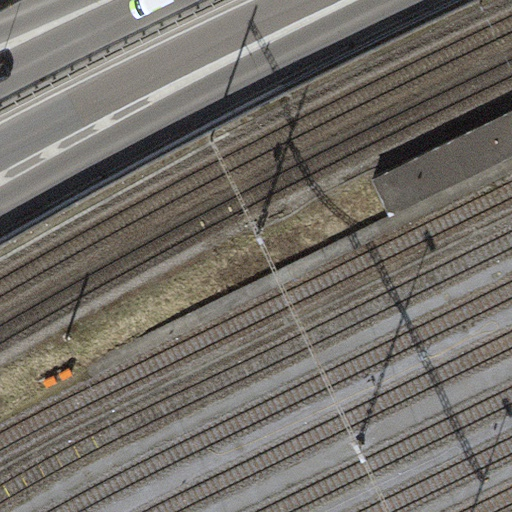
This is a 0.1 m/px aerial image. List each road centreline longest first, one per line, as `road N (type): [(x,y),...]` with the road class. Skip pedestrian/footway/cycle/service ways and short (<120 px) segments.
road 1 (trunk): [(0,210),(384,0)]
road 2 (trunk): [(0,150),(304,0)]
road 3 (trunk): [(172,0),(0,77)]
